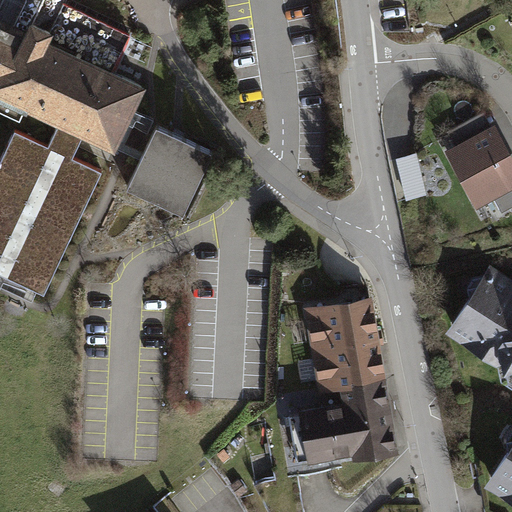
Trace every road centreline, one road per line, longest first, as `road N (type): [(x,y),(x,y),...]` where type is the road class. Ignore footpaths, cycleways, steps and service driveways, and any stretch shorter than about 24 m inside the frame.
road 1 (residential): [(382,222),(339,219),(273,174),(186,63),(167,11),(171,0)]
road 2 (residential): [(441,511),(382,222)]
road 3 (residential): [(362,69),(421,58),(460,65),(494,78),(511,102)]
road 4 (residential): [(382,222),(362,69)]
